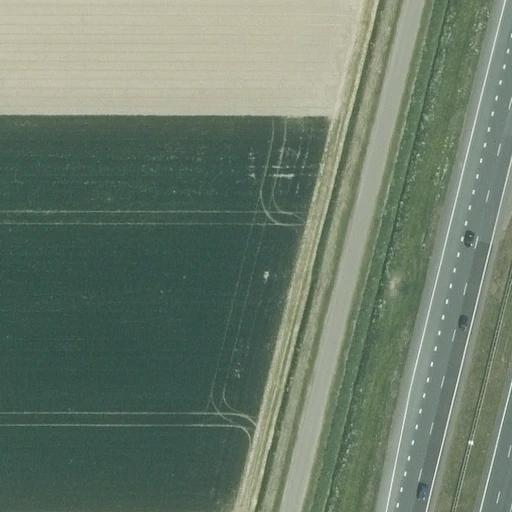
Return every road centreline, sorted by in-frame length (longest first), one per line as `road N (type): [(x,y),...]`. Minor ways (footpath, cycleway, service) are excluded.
road 1 (unclassified): [(288,511),(413,0)]
road 2 (motorway): [(511,96),(410,511)]
